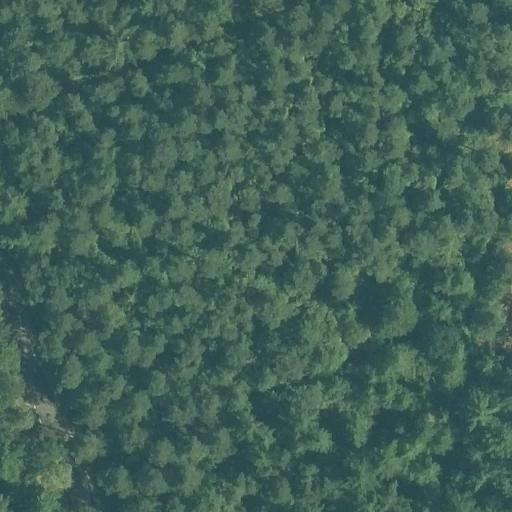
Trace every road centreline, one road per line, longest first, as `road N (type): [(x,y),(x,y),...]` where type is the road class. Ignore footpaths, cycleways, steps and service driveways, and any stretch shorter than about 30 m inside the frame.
road 1 (track): [(0,119),(290,0)]
road 2 (tertiary): [(96,511),(0,275)]
